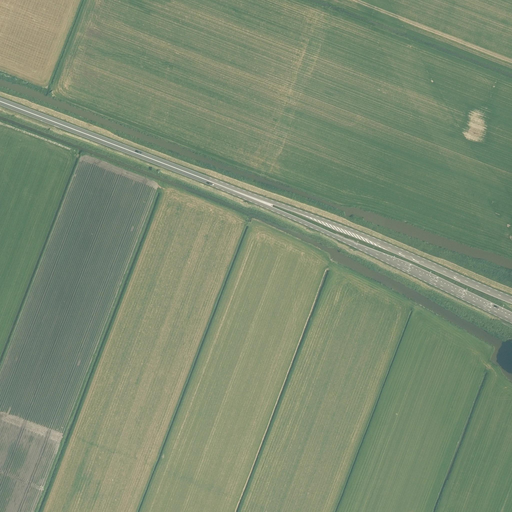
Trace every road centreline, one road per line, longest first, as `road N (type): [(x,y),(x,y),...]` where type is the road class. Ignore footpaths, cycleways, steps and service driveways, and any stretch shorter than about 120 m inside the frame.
road 1 (trunk): [(224,187),(511,319)]
road 2 (trunk): [(511,299),(224,187)]
road 3 (trunk): [(0,101),(224,187)]
